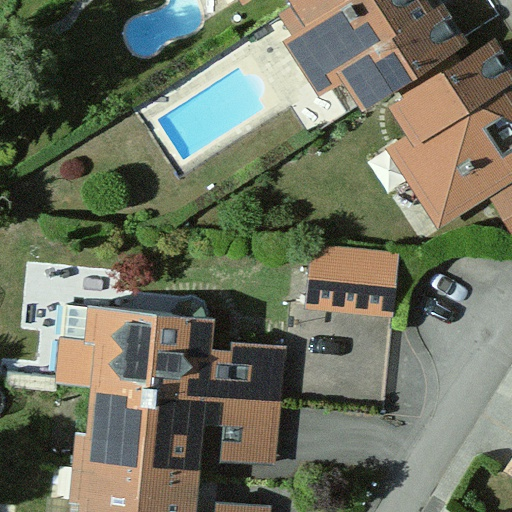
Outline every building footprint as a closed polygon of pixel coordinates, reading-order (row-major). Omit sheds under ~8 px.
[(302,0),(294,6),(282,13),(295,34),(286,40),(322,97),(348,81),(366,110),(472,41),(448,4),(439,10),(432,0),(302,0)] [(511,55),(501,38),(394,105),(412,134),(389,148),(441,229),(494,196),(511,225),(511,55)] [(401,253),(315,245),(309,310),(396,317),(401,253)] [(56,383),(93,386),(283,404),(288,347),(237,342),(236,352),(215,350),(218,318),(90,307),(87,339),(60,337),(56,383)] [(78,433),(75,468),(203,481),(208,424),(228,426),(225,461),(277,465),(283,404),(93,386),(89,434),(78,433)] [(83,503),(81,511),(272,511),(273,508),(220,504),(219,511),(200,511),(203,481),(75,468),(72,502),(83,503)]
